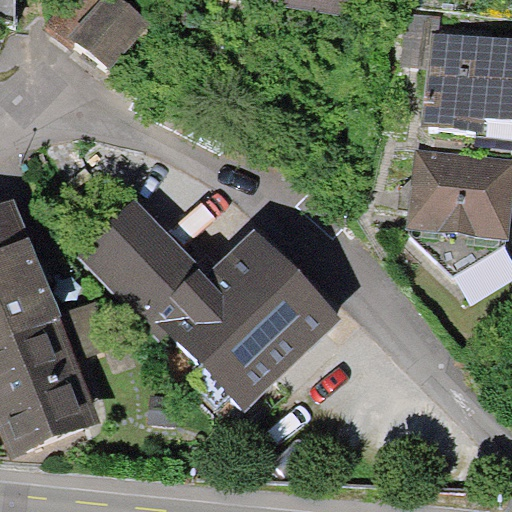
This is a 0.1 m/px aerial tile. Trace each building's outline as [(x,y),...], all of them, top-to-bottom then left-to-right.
[(77,49),(110,75),(152,22),(123,0),(67,0),(43,31),(73,55),(77,49)] [(216,0),(349,23),(352,0),(216,0)] [(511,48),(432,40),(423,133),(476,139),(511,142),(511,48)] [(511,206),(511,159),(416,152),(409,232),(456,282),(509,246),(511,206)] [(0,208),(0,357),(58,333),(66,329),(13,203),(0,208)] [(170,336),(248,418),(342,330),(257,234),(207,279),(141,211),(78,264),(161,346),(170,336)] [(58,333),(0,357),(0,438),(12,467),(99,430),(58,333)] [(149,428),(178,428),(178,400),(150,400),(149,428)]
